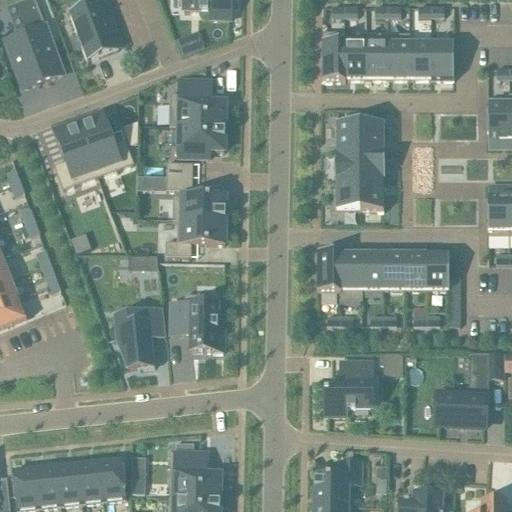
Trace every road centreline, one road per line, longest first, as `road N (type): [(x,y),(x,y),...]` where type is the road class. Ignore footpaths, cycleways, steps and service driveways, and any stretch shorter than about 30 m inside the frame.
road 1 (residential): [(0,126),(19,126),(284,25)]
road 2 (residential): [(279,239),(471,238),(471,306),(511,305)]
road 3 (residential): [(511,33),(475,33),(470,100),(282,100)]
road 4 (residential): [(0,424),(276,396)]
road 5 (residential): [(511,451),(275,442)]
road 6 (unclassified): [(276,396),(279,239)]
road 7 (unclassified): [(279,239),(282,100)]
